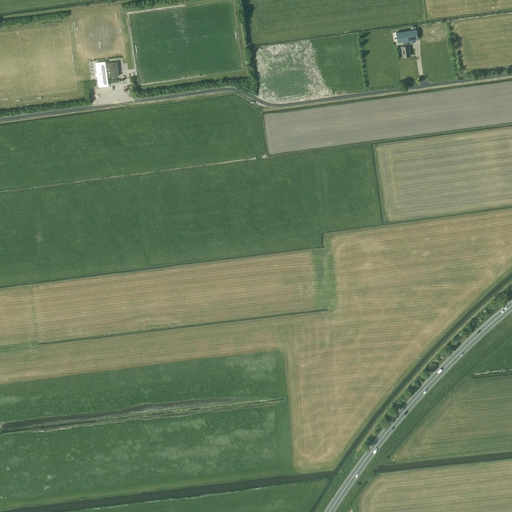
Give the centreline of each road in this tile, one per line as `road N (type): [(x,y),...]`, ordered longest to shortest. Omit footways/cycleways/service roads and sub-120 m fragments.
road 1 (unclassified): [(0,120),(228,89),(281,106),(511,74)]
road 2 (trunk): [(329,511),(426,385),(511,305)]
